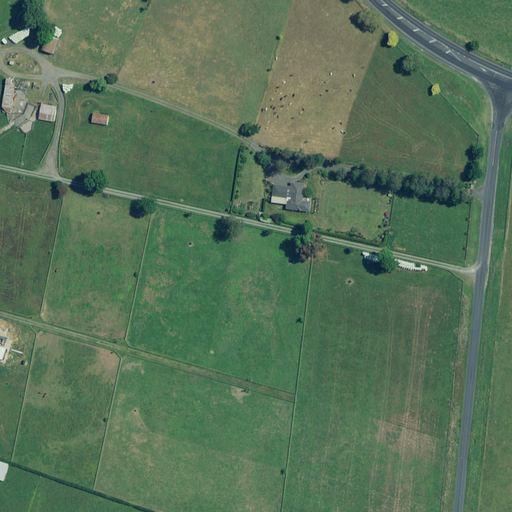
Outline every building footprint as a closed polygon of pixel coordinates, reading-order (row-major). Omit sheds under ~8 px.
[(46,30),(40,28),(35,46),(41,48),(46,30)] [(47,35),(41,50),(53,54),(58,40),(54,39),(47,35)] [(10,113),(15,85),(11,85),(12,79),(7,79),(2,112),(10,113)] [(57,107),(41,104),(39,119),(54,122),(57,107)] [(109,115),(93,113),(92,122),(107,125),(109,115)] [(311,202),(309,202),(310,198),(303,197),(305,184),(292,183),(292,188),(274,185),(272,203),(287,204),(287,209),(310,212),(311,202)] [(0,461),(0,476),(5,477),(9,465),(0,461)]
